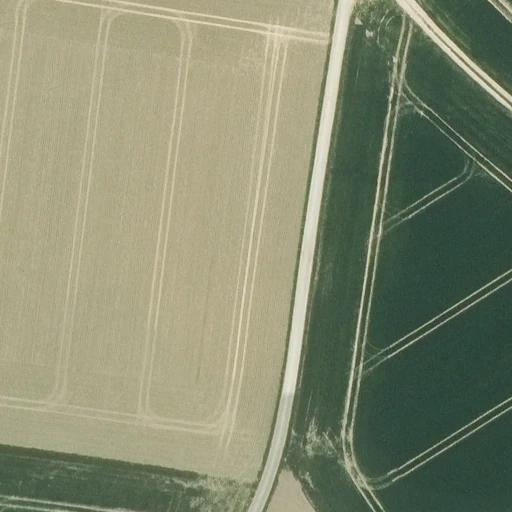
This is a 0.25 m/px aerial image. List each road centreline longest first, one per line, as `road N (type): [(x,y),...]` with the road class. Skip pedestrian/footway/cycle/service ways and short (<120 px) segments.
road 1 (unclassified): [(335,0),(263,454),(235,511)]
road 2 (track): [(511,107),(401,0)]
